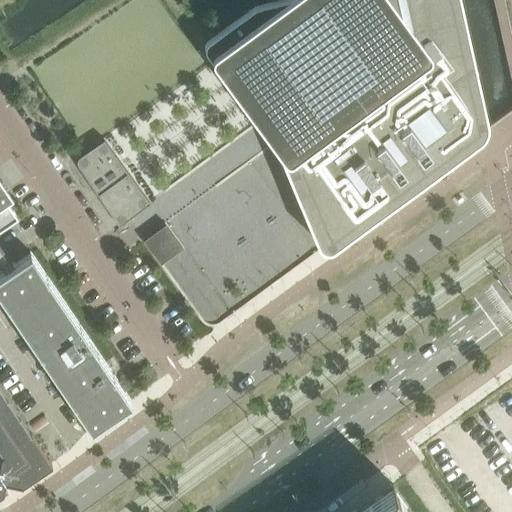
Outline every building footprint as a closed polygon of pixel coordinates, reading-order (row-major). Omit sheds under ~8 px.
[(266,0),(254,3),(219,27),(217,29),(206,38),(205,40),(204,41),(204,42),(204,44),(204,45),(204,47),(205,48),(205,50),(212,59),(220,70),(279,150),(317,240),(318,242),(319,243),(320,244),(322,245),(324,246),(326,246),(328,246),(329,245),(331,245),(419,181),(433,171),(437,167),(478,138),(481,135),(483,133),(485,130),(486,126),(487,123),(487,120),(486,116),(460,0),(266,0)] [(150,200),(105,139),(104,137),(85,150),(80,154),(79,154),(78,154),(78,155),(77,156),(77,157),(76,158),(76,159),(76,160),(76,161),(76,162),(77,163),(77,164),(119,225),(128,219),(151,202),(150,200)] [(0,259),(5,267),(12,263),(0,245),(0,229),(1,229),(18,218),(17,217),(7,202),(13,197),(2,181),(0,178),(0,259)] [(162,263),(183,247),(165,222),(142,238),(142,239),(160,264),(162,263)] [(5,267),(0,270),(0,293),(90,427),(131,399),(30,250),(12,263),(5,267)] [(0,448),(3,452),(1,454),(0,456),(0,490),(3,488),(4,480),(22,483),(52,463),(51,462),(32,434),(31,433),(30,434),(0,388),(0,448)] [(412,511),(392,483),(391,484),(381,491),(351,511),(412,511)]
